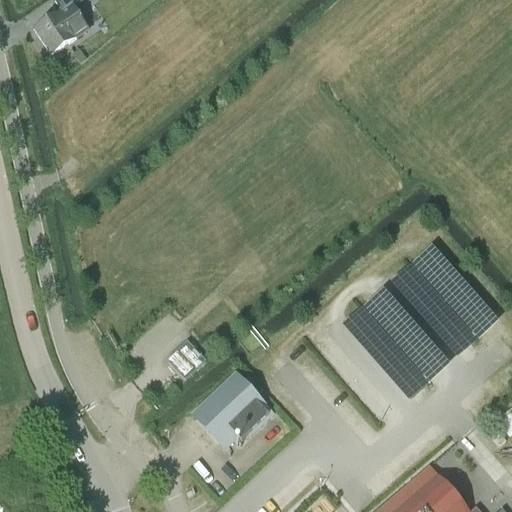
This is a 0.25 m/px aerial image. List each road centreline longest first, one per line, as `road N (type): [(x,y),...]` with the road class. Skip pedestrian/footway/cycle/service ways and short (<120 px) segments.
road 1 (unclassified): [(181,511),(161,473),(117,440),(96,411),(62,347),(0,72)]
road 2 (tertiary): [(110,511),(44,381),(0,218)]
